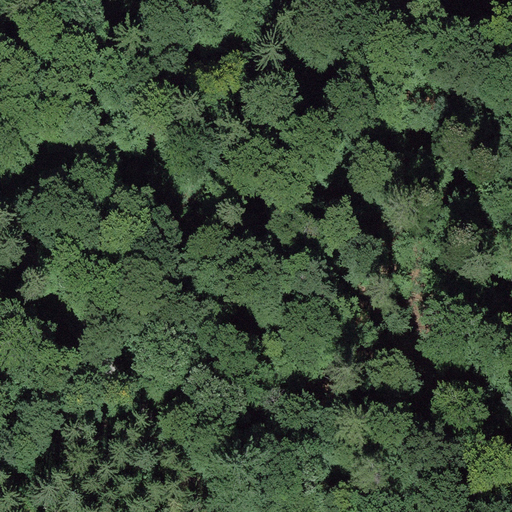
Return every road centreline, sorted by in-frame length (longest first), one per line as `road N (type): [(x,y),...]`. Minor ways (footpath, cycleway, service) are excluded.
road 1 (track): [(0,198),(142,414),(241,511)]
road 2 (track): [(138,0),(0,50)]
